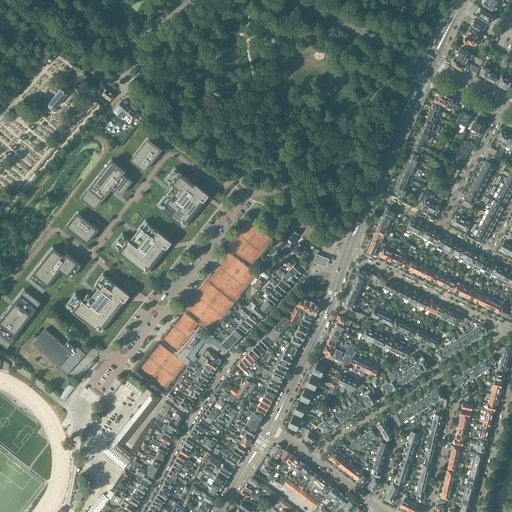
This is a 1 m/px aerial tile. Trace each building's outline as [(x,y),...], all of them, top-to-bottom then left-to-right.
[(501,1),(498,0),(484,0),(482,3),(483,5),(492,10),(495,12),(501,1)] [(476,16),(489,23),(493,16),(480,9),(476,16)] [(479,31),(479,32),(482,33),(483,32),(486,26),(474,19),(474,20),(472,20),(471,22),(472,23),(472,24),(471,26),(479,31)] [(467,33),(478,39),(480,36),(482,34),(470,28),(469,29),(468,30),(467,32),(467,33)] [(464,41),(461,47),(466,50),(469,44),(475,47),(478,42),(478,41),(466,34),(463,40),(464,41)] [(46,52),(41,59),(45,62),(50,55),(55,49),(51,46),(46,52)] [(455,58),(468,65),(470,67),(471,67),(471,65),(472,64),(467,62),(468,60),(469,59),(471,60),(473,55),(460,48),(455,58)] [(452,64),(452,65),(465,72),(468,65),(455,58),(453,58),(452,60),(452,62),(453,62),(452,64)] [(485,77),(486,77),(490,69),(487,68),(490,63),(486,61),(484,66),(483,66),(480,71),(482,72),(480,75),(481,75),(482,76),(483,77),(485,77)] [(492,82),(494,83),(498,76),(494,74),(495,73),(490,71),(486,78),(487,78),(487,79),(491,81),(490,81),(492,82)] [(502,87),(503,87),(508,76),(503,73),(497,84),(499,85),(500,86),(501,87),(502,87)] [(511,77),(508,76),(503,87),(503,88),(505,89),(506,89),(507,89),(508,90),(511,82),(511,77)] [(268,78),(257,88),(258,90),(264,89),(264,91),(266,91),(265,89),(273,88),(273,89),(274,89),(269,77),(268,78)] [(105,92),(102,95),(109,101),(114,95),(106,90),(102,87),(99,84),(98,86),(101,88),(101,89),(105,92)] [(64,92),(64,91),(62,89),(62,90),(60,89),(60,88),(59,88),(59,89),(48,102),(47,104),(47,106),(49,108),(52,108),(54,107),(65,94),(66,94),(66,93),(65,93),(64,92)] [(435,101),(435,102),(444,106),(451,109),(452,108),(447,106),(448,104),(452,106),(453,105),(454,106),(456,101),(452,99),(447,96),(441,93),(439,94),(438,97),(437,97),(435,97),(434,100),(435,101)] [(122,102),(121,101),(117,106),(118,107),(113,112),(112,112),(122,121),(123,120),(130,125),(136,117),(137,117),(139,114),(128,104),(128,103),(127,102),(126,101),(125,100),(124,100),(123,101),(122,102)] [(432,107),(432,108),(441,112),(444,106),(435,102),(433,104),(432,104),(431,106),(432,107)] [(429,113),(438,118),(441,112),(432,108),(431,110),(430,110),(429,112),(429,113)] [(456,121),(465,127),(471,116),(461,111),(456,121)] [(438,118),(429,113),(428,116),(427,116),(426,118),(427,119),(436,123),(438,118)] [(473,125),(470,132),(475,134),(476,131),(481,133),(486,122),(486,121),(486,120),(485,120),(484,119),(483,120),(482,120),(477,118),(474,123),(473,123),(472,124),(473,125)] [(433,126),(435,124),(426,120),(425,123),(424,123),(423,124),(424,126),(437,132),(438,132),(434,130),(436,127),(433,126)] [(437,132),(423,126),(422,128),(421,129),(420,130),(421,131),(432,136),(434,133),(436,134),(437,132)] [(427,141),(431,143),(433,139),(434,137),(432,136),(421,131),(421,132),(420,133),(419,134),(418,136),(418,137),(427,141)] [(463,132),(464,132),(462,136),(460,139),(464,141),(469,133),(465,131),(464,131),(463,132)] [(499,141),(502,142),(506,134),(506,133),(505,132),(504,131),(503,132),(501,131),(495,142),(497,143),(499,141)] [(507,134),(506,134),(502,142),(501,144),(506,147),(507,145),(511,136),(511,135),(509,135),(508,135),(508,134),(507,133),(507,134)] [(430,145),(431,143),(427,141),(418,137),(417,140),(416,140),(415,142),(415,143),(424,147),(426,143),(430,145)] [(134,157),(132,160),(134,161),(145,169),(150,163),(168,178),(166,180),(169,183),(170,183),(173,186),(168,192),(165,196),(161,201),(148,218),(145,221),(149,224),(152,226),(159,232),(172,216),(176,219),(181,223),(185,226),(207,198),(209,196),(209,195),(196,185),(191,181),(183,174),(179,171),(157,154),(160,150),(149,142),(148,140),(146,143),(143,146),(139,151),(134,157)] [(424,147),(415,143),(414,145),(412,148),(421,153),(423,149),(429,151),(429,149),(424,147)] [(460,151),(468,155),(471,149),(462,145),(460,151)] [(410,157),(420,161),(421,158),(428,161),(430,157),(413,150),(411,153),(410,154),(409,155),(410,157)] [(407,162),(407,163),(416,167),(418,168),(419,164),(424,166),(425,164),(420,161),(410,157),(409,159),(407,159),(407,161),(407,162)] [(444,164),(459,172),(461,167),(447,159),(444,164)] [(69,225),(68,226),(71,228),(74,231),(79,235),(85,240),(87,242),(89,240),(97,229),(112,210),(138,231),(137,232),(135,235),(133,236),(131,239),(130,241),(126,238),(123,235),(119,240),(117,243),(114,246),(117,249),(135,262),(139,266),(144,270),(148,273),(150,269),(158,260),(162,255),(167,248),(169,245),(171,243),(172,242),(166,238),(159,232),(152,226),(149,224),(145,221),(148,218),(120,195),(123,190),(128,184),(130,181),(129,180),(121,174),(124,171),(114,164),(111,161),(110,163),(100,175),(96,181),(85,195),(83,198),(84,199),(89,203),(90,204),(93,206),(98,210),(88,222),(85,220),(78,214),(69,225)] [(495,165),(486,161),(485,163),(484,162),(482,166),(483,167),(483,168),(491,173),(495,165)] [(404,169),(415,174),(417,171),(421,173),(423,173),(424,170),(422,170),(415,168),(416,167),(407,163),(406,166),(404,166),(404,168),(404,169)] [(483,168),(482,167),(480,171),(481,172),(480,173),(488,178),(491,173),(483,168)] [(415,174),(404,169),(403,172),(402,172),(401,174),(401,175),(412,180),(413,177),(420,180),(420,179),(421,177),(415,174)] [(449,176),(455,179),(458,173),(457,173),(452,170),(449,176)] [(486,183),(488,178),(480,173),(479,172),(477,176),(478,177),(477,178),(486,183)] [(444,181),(452,185),(455,179),(449,176),(444,173),(440,179),(442,180),(444,181)] [(399,181),(408,185),(409,182),(414,184),(416,184),(417,182),(412,180),(401,175),(400,177),(399,178),(398,180),(399,181)] [(477,178),(476,177),(474,181),(475,182),(474,183),(483,188),(486,183),(477,178)] [(408,185),(399,181),(398,183),(397,184),(396,185),(396,187),(405,191),(407,188),(410,190),(412,187),(408,185)] [(452,185),(444,181),(443,184),(441,187),(448,191),(452,185)] [(474,183),(473,182),(471,186),(472,187),(472,188),(480,193),(483,188),(474,183)] [(511,187),(504,183),(501,188),(509,193),(510,192),(510,193),(511,191),(511,192),(511,191),(511,187)] [(405,191),(396,187),(395,188),(394,189),(393,191),(394,192),(398,194),(397,194),(405,198),(406,198),(408,194),(411,196),(411,195),(414,196),(415,194),(408,191),(408,192),(405,191)] [(472,188),(471,187),(469,191),(470,192),(469,193),(478,198),(480,193),(472,188)] [(510,192),(509,193),(501,188),(498,193),(507,198),(508,196),(509,197),(511,193),(510,193),(510,192)] [(431,193),(428,192),(423,201),(423,200),(425,201),(424,203),(422,206),(422,207),(423,208),(424,208),(425,208),(427,209),(432,201),(428,199),(430,196),(431,193)] [(478,198),(469,193),(468,192),(466,196),(467,197),(466,198),(468,199),(466,202),(473,206),(478,198)] [(507,198),(498,193),(496,198),(504,203),(505,201),(506,202),(508,198),(507,198)] [(437,204),(433,212),(433,213),(434,214),(435,214),(436,214),(437,215),(441,206),(439,205),(443,199),(441,198),(437,204)] [(503,205),(495,200),(492,205),(501,211),(503,207),(502,207),(503,205)] [(432,212),(433,212),(437,204),(432,201),(427,209),(429,211),(430,212),(431,212),(432,212)] [(500,212),(500,210),(492,205),(489,210),(498,215),(499,216),(501,212),(500,212)] [(383,213),(384,214),(398,221),(399,219),(397,218),(396,217),(398,213),(388,207),(387,208),(385,210),(385,211),(383,213)] [(456,225),(460,217),(464,210),(462,208),(458,216),(456,215),(452,223),(453,224),(454,225),(455,225),(456,225)] [(464,210),(460,217),(456,225),(458,226),(458,227),(460,228),(461,228),(466,220),(462,218),(463,216),(466,211),(466,210),(464,210)] [(495,220),(496,221),(498,217),(497,217),(498,215),(489,210),(487,215),(495,220)] [(381,220),(392,225),(393,222),(397,223),(399,221),(398,221),(384,214),(383,216),(382,217),(381,219),(381,220)] [(466,220),(461,228),(463,229),(464,230),(465,231),(466,231),(467,231),(471,223),(467,221),(470,216),(468,215),(466,220)] [(492,225),(493,226),(495,222),(494,222),(495,220),(487,215),(484,221),(492,225)] [(379,226),(379,227),(389,231),(391,227),(395,229),(396,227),(392,225),(381,220),(380,222),(379,223),(378,225),(379,226)] [(407,231),(411,233),(416,223),(415,222),(414,221),(413,222),(411,220),(410,220),(407,228),(405,232),(407,233),(407,232),(407,231)] [(481,226),(489,230),(491,231),(493,227),(492,227),(492,225),(484,221),(481,226)] [(416,223),(411,233),(409,237),(411,238),(414,232),(417,234),(421,226),(420,225),(419,224),(418,224),(416,223)] [(377,230),(376,233),(384,236),(388,238),(392,240),(395,241),(396,239),(393,238),(392,237),(392,236),(389,235),(391,232),(389,231),(379,227),(378,226),(378,227),(377,228),(377,229),(377,230)] [(423,227),(421,226),(417,234),(414,239),(416,240),(417,237),(421,239),(422,237),(426,229),(426,228),(425,228),(424,227),(423,227)] [(489,230),(481,226),(478,231),(487,235),(488,236),(490,232),(489,232),(489,230)] [(421,239),(418,244),(420,246),(423,240),(424,238),(427,239),(431,231),(431,230),(429,230),(428,230),(426,229),(422,237),(421,239)] [(286,247),(288,249),(299,235),(294,231),(288,239),(291,241),(286,247)] [(431,231),(427,239),(432,242),(436,234),(436,233),(434,232),(433,233),(431,231)] [(478,240),(482,242),(483,240),(485,241),(487,237),(486,237),(487,235),(478,231),(476,236),(479,238),(478,240)] [(374,236),(373,239),(386,244),(386,245),(387,243),(382,241),(384,236),(376,233),(375,233),(374,235),(374,236)] [(432,242),(429,247),(431,248),(433,245),(433,246),(434,243),(437,245),(442,237),(441,237),(441,236),(439,235),(438,235),(436,234),(432,242)] [(438,245),(443,248),(448,240),(447,240),(447,239),(446,238),(445,239),(442,238),(438,245)] [(506,252),(510,244),(511,242),(511,240),(511,238),(510,238),(507,243),(504,242),(501,247),(501,246),(500,246),(499,247),(499,248),(500,249),(500,250),(503,252),(504,251),(506,252)] [(279,249),(284,242),(280,239),(275,245),(274,245),(269,251),(274,255),(274,254),(275,255),(279,249)] [(380,257),(380,256),(384,248),(386,244),(373,239),(372,241),(371,241),(371,242),(371,243),(368,250),(368,251),(380,257)] [(448,253),(449,251),(453,243),(452,242),(451,241),(450,241),(448,240),(443,248),(445,249),(444,251),(448,253)] [(287,250),(284,254),(287,256),(292,250),(297,254),(301,256),(307,249),(303,246),(304,245),(305,244),(301,241),(300,242),(297,246),(296,247),(294,250),(293,249),(293,248),(291,246),(291,247),(288,250),(287,250)] [(455,244),(453,243),(449,251),(454,254),(458,246),(457,245),(456,244),(455,244)] [(454,254),(453,256),(452,257),(454,258),(455,257),(456,255),(459,257),(463,249),(464,249),(463,249),(463,248),(461,247),(460,247),(458,246),(454,254)] [(310,266),(312,267),(314,263),(315,263),(313,262),(313,261),(315,259),(315,260),(318,254),(319,251),(316,249),(314,248),(312,252),(311,251),(304,261),(309,265),(310,266)] [(388,249),(384,248),(380,256),(381,257),(383,258),(386,259),(389,251),(387,250),(388,249)] [(0,341),(4,345),(6,346),(8,343),(15,334),(14,333),(14,332),(16,331),(16,330),(17,329),(18,327),(24,320),(26,318),(26,317),(27,317),(28,315),(36,305),(49,288),(68,303),(67,305),(70,308),(97,329),(101,332),(103,328),(125,301),(127,298),(129,296),(130,295),(110,279),(107,277),(103,274),(99,280),(97,282),(95,285),(88,294),(86,296),(66,281),(72,274),(77,268),(79,265),(77,264),(66,255),(65,255),(63,258),(58,254),(54,250),(52,249),(39,265),(30,278),(21,289),(24,291),(21,294),(14,303),(12,306),(2,318),(0,320),(0,341)] [(398,264),(401,256),(398,255),(400,250),(398,249),(392,262),(395,263),(395,264),(396,264),(397,264),(398,264)] [(461,258),(464,260),(468,252),(468,250),(466,250),(465,250),(463,249),(459,257),(458,260),(459,261),(460,259),(461,258)] [(406,251),(404,250),(402,255),(398,264),(400,265),(400,266),(402,267),(403,266),(403,267),(407,259),(403,257),(406,251)] [(389,251),(386,259),(388,260),(388,261),(390,261),(391,261),(395,253),(389,251)] [(470,253),(468,252),(464,260),(463,261),(463,262),(468,264),(468,263),(469,263),(469,262),(473,254),(473,253),(471,252),(470,253)] [(331,259),(318,254),(315,260),(315,259),(313,261),(328,266),(331,259)] [(403,267),(405,268),(409,270),(409,269),(413,262),(413,261),(409,260),(412,255),(409,254),(407,258),(407,259),(403,267)] [(478,257),(478,256),(476,255),(475,255),(473,254),(469,262),(469,263),(468,263),(468,264),(473,267),(474,265),(478,257)] [(419,274),(420,274),(423,266),(420,265),(422,261),(423,258),(424,256),(422,255),(420,260),(418,264),(414,272),(416,273),(417,274),(418,275),(419,274)] [(479,270),(480,269),(480,268),(485,260),(484,260),(484,259),(482,258),(481,259),(478,257),(473,267),(479,270)] [(482,269),(483,270),(485,271),(489,263),(489,262),(487,261),(486,261),(485,260),(480,268),(480,269),(481,270),(482,269)] [(414,272),(418,264),(413,261),(413,262),(409,269),(411,270),(412,271),(413,272),(414,272)] [(287,263),(300,275),(303,271),(295,264),(293,266),(289,263),(288,262),(287,263)] [(297,279),(300,275),(287,263),(286,265),(288,266),(287,267),(290,269),(288,272),(297,279)] [(491,264),(489,263),(485,271),(484,273),(489,276),(495,266),(494,266),(494,265),(492,264),(491,264)] [(424,277),(425,277),(429,269),(423,266),(420,274),(422,275),(422,276),(423,277),(424,277)] [(494,275),(497,276),(497,277),(501,269),(500,268),(499,267),(497,267),(496,266),(490,276),(492,277),(494,275)] [(429,269),(425,277),(427,278),(427,279),(429,279),(430,279),(435,269),(432,267),(431,270),(429,269)] [(441,285),(442,285),(446,277),(442,275),(445,270),(446,268),(444,267),(443,269),(440,274),(436,282),(439,283),(439,284),(440,285),(441,285)] [(360,268),(357,274),(369,280),(370,278),(378,281),(380,277),(360,268)] [(501,282),(502,279),(506,272),(506,271),(504,270),(503,270),(501,269),(497,277),(497,276),(495,279),(501,282)] [(293,283),(280,272),(279,271),(277,273),(283,278),(281,280),(280,281),(281,281),(288,288),(289,287),(290,287),(292,285),(292,284),(293,283)] [(280,272),(293,283),(296,279),(288,272),(286,274),(283,272),(282,272),(281,271),(280,272)] [(436,282),(440,274),(435,272),(431,280),(433,281),(434,282),(435,283),(436,282)] [(506,285),(507,282),(511,275),(511,274),(509,273),(508,273),(506,272),(502,279),(501,282),(503,283),(506,285)] [(356,280),(364,284),(366,280),(369,282),(370,280),(369,280),(357,274),(357,275),(357,276),(356,277),(355,278),(356,280)] [(455,275),(453,274),(451,279),(447,287),(449,288),(450,289),(451,290),(452,290),(456,282),(453,280),(454,278),(455,275)] [(451,279),(446,277),(442,285),(444,286),(444,287),(446,288),(447,287),(451,279)] [(259,279),(252,286),(256,289),(265,280),(263,278),(261,281),(259,279)] [(272,282),(273,282),(284,293),(285,291),(286,291),(287,290),(287,289),(288,289),(288,288),(281,281),(280,282),(278,284),(272,279),(270,281),(272,283),(272,282)] [(364,284),(356,280),(355,281),(354,281),(353,283),(354,284),(353,285),(355,286),(358,287),(360,288),(366,291),(367,289),(366,288),(367,285),(364,284)] [(383,289),(388,291),(392,284),(391,284),(391,283),(390,282),(389,282),(386,281),(383,289)] [(284,293),(273,282),(271,284),(275,288),(273,290),(281,296),(284,293)] [(458,293),(462,285),(457,282),(453,290),(455,291),(456,292),(457,293),(458,293)] [(390,292),(393,294),(397,286),(396,285),(395,284),(394,285),(392,284),(388,291),(386,296),(387,297),(389,293),(390,292)] [(355,286),(353,285),(353,286),(352,287),(351,289),(351,290),(360,294),(361,295),(363,292),(367,294),(368,292),(366,291),(360,288),(358,287),(355,286)] [(463,295),(464,295),(467,287),(462,285),(458,293),(461,294),(461,295),(462,295),(463,295)] [(399,287),(397,286),(393,294),(392,296),(397,298),(402,288),(401,287),(400,287),(399,287)] [(467,298),(468,298),(472,290),(467,287),(464,295),(466,296),(466,297),(467,298)] [(471,300),(474,301),(478,292),(475,291),(476,289),(475,288),(473,287),(472,290),(468,298),(471,299),(471,300)] [(474,301),(479,303),(483,295),(480,293),(482,288),(480,287),(478,292),(474,301)] [(404,289),(402,288),(397,298),(399,299),(402,300),(407,291),(406,290),(405,289),(404,289)] [(266,291),(277,301),(280,297),(273,291),(271,293),(267,289),(266,291)] [(360,294),(351,290),(351,291),(350,291),(349,293),(350,294),(349,295),(364,302),(364,300),(360,298),(361,295),(360,294)] [(277,301),(266,291),(264,293),(268,296),(266,298),(274,305),(277,301)] [(409,292),(407,291),(402,300),(400,305),(402,306),(404,302),(405,299),(409,301),(412,293),(411,293),(411,292),(410,291),(409,292)] [(410,303),(413,304),(417,296),(417,295),(415,294),(414,294),(412,293),(409,301),(407,305),(409,306),(410,303)] [(486,306),(489,307),(493,299),(496,294),(494,293),(491,298),(488,297),(484,306),(485,306),(486,306)] [(364,302),(349,295),(348,297),(347,297),(346,299),(347,300),(355,304),(357,305),(358,302),(365,305),(366,303),(364,302)] [(479,303),(484,306),(488,297),(483,295),(479,303)] [(413,304),(419,306),(422,298),(422,297),(420,297),(419,297),(417,296),(413,304)] [(261,298),(260,300),(270,309),(271,308),(271,309),(273,306),(267,300),(265,302),(261,298)] [(422,298),(419,306),(418,308),(419,309),(420,307),(424,309),(428,301),(427,301),(427,300),(425,299),(424,299),(422,298)] [(302,299),(297,305),(294,307),(297,309),(299,306),(304,309),(308,301),(308,300),(306,299),(305,299),(304,299),(304,300),(302,299)] [(492,309),(495,310),(498,302),(493,299),(489,307),(490,308),(490,309),(491,309),(492,309)] [(270,309),(260,300),(258,301),(262,305),(260,307),(266,313),(267,313),(269,311),(269,310),(270,309)] [(355,304),(347,300),(346,303),(345,303),(344,305),(344,306),(358,312),(359,309),(363,311),(364,308),(357,305),(355,304)] [(256,306),(250,301),(246,306),(252,311),(261,318),(265,314),(256,306)] [(303,311),(302,314),(304,315),(307,311),(310,312),(314,304),(315,303),(314,303),(314,302),(312,301),(311,301),(310,302),(308,301),(304,309),(303,311)] [(425,309),(430,311),(434,304),(433,303),(432,302),(431,302),(429,301),(425,309)] [(498,302),(495,310),(495,311),(497,312),(498,311),(500,312),(504,304),(505,302),(503,301),(502,301),(501,303),(498,302)] [(500,313),(506,316),(510,308),(506,306),(507,304),(505,303),(500,313)] [(310,312),(308,316),(309,317),(310,316),(312,313),(316,315),(319,308),(318,306),(314,304),(310,312)] [(430,311),(436,314),(439,306),(439,305),(437,305),(434,304),(430,311)] [(182,306),(177,313),(181,315),(183,312),(184,311),(186,309),(185,308),(182,306)] [(375,317),(377,318),(381,311),(382,307),(380,306),(379,310),(375,308),(371,315),(372,316),(372,317),(374,317),(375,317)] [(436,314),(441,317),(445,309),(444,309),(444,308),(442,307),(439,306),(436,314)] [(294,307),(292,309),(292,310),(294,311),(289,319),(294,322),(295,322),(298,318),(299,315),(301,316),(302,315),(301,315),(301,314),(300,313),(302,311),(297,309),(294,307)] [(249,316),(240,308),(238,310),(241,312),(255,324),(259,321),(251,314),(249,316)] [(380,320),(382,321),(388,310),(386,309),(384,312),(381,311),(377,318),(378,319),(379,320),(380,320)] [(445,309),(441,317),(441,318),(446,320),(450,311),(445,309)] [(387,323),(391,316),(388,314),(389,311),(388,310),(382,321),(384,322),(384,323),(386,323),(387,323)] [(450,311),(446,320),(449,322),(446,328),(448,329),(451,323),(456,314),(450,311)] [(255,324),(241,312),(239,314),(245,319),(244,321),(251,327),(255,324)] [(392,326),(393,326),(396,318),(393,317),(395,313),(393,312),(391,316),(387,323),(389,324),(390,325),(391,326),(392,326)] [(461,316),(456,314),(451,323),(454,324),(454,323),(457,325),(458,324),(460,324),(463,318),(461,316)] [(300,318),(300,319),(302,320),(310,324),(311,323),(312,323),(313,321),(312,320),(313,320),(304,316),(303,319),(300,318)] [(349,325),(351,321),(340,316),(339,316),(338,318),(338,319),(337,322),(348,327),(348,328),(349,326),(349,325)] [(398,328),(402,320),(399,319),(400,316),(398,316),(396,319),(396,318),(393,326),(395,327),(395,328),(397,329),(398,328)] [(285,317),(281,321),(290,325),(292,322),(294,323),(294,322),(289,319),(285,317)] [(243,321),(244,321),(243,320),(241,322),(240,322),(235,318),(233,320),(234,320),(236,322),(247,331),(249,330),(250,330),(251,329),(251,328),(251,327),(243,321)] [(300,319),(298,318),(297,319),(300,321),(301,321),(302,321),(300,325),(308,329),(309,328),(310,326),(310,325),(310,324),(302,320),(300,319)] [(405,319),(403,318),(402,321),(402,320),(398,328),(400,330),(402,331),(403,331),(407,323),(404,321),(405,319)] [(232,322),(238,326),(236,329),(244,334),(247,331),(236,322),(234,320),(232,322)] [(281,321),(277,324),(286,329),(288,325),(290,327),(291,326),(290,325),(281,321)] [(408,334),(412,326),(409,324),(410,322),(408,321),(407,323),(403,331),(405,332),(406,333),(407,334),(408,333),(408,334)] [(412,326),(408,334),(410,335),(411,336),(412,336),(413,336),(414,336),(419,326),(415,324),(416,322),(415,321),(412,326)] [(334,327),(343,332),(347,334),(348,331),(346,330),(348,327),(337,322),(336,323),(335,324),(335,325),(334,327)] [(277,324),(273,328),(282,333),(284,329),(286,330),(287,329),(286,329),(277,324)] [(300,325),(297,331),(306,335),(308,330),(300,325)] [(420,339),(424,331),(421,330),(422,326),(420,325),(415,337),(417,338),(417,339),(419,340),(420,339)] [(474,329),(471,331),(476,338),(477,339),(478,338),(478,337),(481,335),(475,327),(474,325),(472,326),(474,329)] [(476,326),(475,327),(481,335),(482,336),(483,335),(483,334),(486,332),(487,330),(485,327),(480,325),(478,327),(477,326),(476,326)] [(233,333),(239,339),(243,335),(236,329),(232,326),(230,328),(229,329),(233,333)] [(229,336),(236,343),(239,339),(233,333),(229,329),(226,327),(224,328),(227,331),(228,332),(230,334),(229,336)] [(333,331),(332,333),(340,337),(344,339),(345,339),(346,337),(347,334),(343,332),(334,327),(334,328),(333,328),(332,330),(333,331)] [(425,342),(429,334),(426,332),(428,328),(426,327),(424,331),(420,339),(422,340),(422,341),(424,342),(425,342)] [(282,333),(273,328),(270,332),(278,336),(280,333),(283,334),(283,333),(282,333)] [(469,332),(466,334),(471,342),(471,341),(472,342),(473,341),(473,340),(476,338),(471,331),(469,328),(467,329),(469,332)] [(64,345),(45,329),(33,343),(68,374),(84,356),(86,354),(69,340),(64,345)] [(364,338),(367,339),(371,331),(371,330),(369,329),(368,330),(366,329),(360,341),(362,342),(364,338)] [(430,344),(431,344),(434,337),(434,336),(431,335),(433,330),(431,329),(429,334),(425,342),(427,343),(428,344),(429,345),(430,344)] [(294,336),(293,336),(303,340),(306,335),(297,331),(294,336)] [(372,345),(373,342),(377,334),(376,333),(375,332),(373,332),(371,331),(367,339),(366,342),(372,345)] [(469,343),(469,342),(470,342),(471,342),(466,334),(464,331),(462,332),(464,335),(461,337),(466,345),(466,344),(467,345),(468,344),(469,343)] [(270,332),(267,335),(274,341),(275,343),(278,339),(280,341),(283,339),(278,336),(270,332)] [(186,347),(184,350),(184,349),(178,357),(184,361),(183,362),(186,364),(187,366),(191,361),(186,357),(201,339),(204,341),(207,337),(203,335),(201,337),(200,336),(197,333),(186,347)] [(344,340),(344,339),(340,337),(332,333),(331,333),(330,335),(330,336),(329,338),(338,342),(339,343),(341,344),(343,342),(340,341),(341,338),(343,339),(344,340)] [(373,342),(378,345),(382,337),(382,335),(380,335),(379,335),(377,334),(373,342)] [(434,337),(431,344),(432,346),(433,346),(434,347),(435,347),(436,347),(436,346),(437,344),(438,342),(440,339),(436,337),(437,335),(435,334),(434,336),(434,337)] [(461,337),(459,334),(457,335),(459,338),(456,340),(461,348),(461,347),(462,348),(464,347),(464,346),(466,345),(461,337)] [(222,336),(220,335),(219,337),(222,340),(224,341),(223,341),(221,344),(223,345),(225,347),(229,350),(233,346),(227,341),(222,336)] [(227,338),(225,336),(223,335),(222,336),(227,341),(233,346),(236,343),(229,336),(227,338)] [(267,335),(263,338),(270,345),(272,343),(276,347),(277,345),(275,343),(274,341),(267,335)] [(449,340),(451,343),(456,351),(458,350),(459,350),(460,349),(460,348),(461,348),(456,340),(453,342),(451,339),(448,335),(447,336),(449,340)] [(303,340),(293,336),(291,341),(299,346),(299,345),(300,345),(302,340),(303,340)] [(378,345),(384,347),(388,339),(387,338),(386,337),(384,338),(382,337),(378,345)] [(270,345),(263,338),(260,341),(270,351),(272,350),(268,347),(270,345)] [(335,348),(346,353),(347,351),(337,347),(339,343),(338,342),(329,338),(329,339),(328,339),(327,341),(328,341),(326,344),(335,348)] [(386,348),(389,350),(393,342),(392,341),(391,340),(390,340),(388,339),(384,347),(383,350),(385,351),(386,348)] [(260,341),(257,344),(264,351),(266,350),(269,353),(270,351),(260,341)] [(288,342),(285,347),(295,352),(298,347),(288,342)] [(391,351),(394,353),(398,345),(399,344),(395,342),(395,343),(393,342),(389,350),(388,352),(390,353),(391,351)] [(446,346),(443,348),(438,342),(437,344),(439,346),(446,357),(448,356),(449,356),(450,355),(450,354),(451,354),(446,346)] [(446,346),(451,354),(453,353),(454,353),(455,352),(455,351),(456,351),(451,343),(448,345),(446,342),(444,343),(446,346)] [(322,352),(339,360),(348,364),(352,356),(356,346),(352,344),(349,349),(348,349),(347,351),(346,353),(335,348),(326,344),(326,343),(322,352)] [(264,351),(257,344),(254,347),(261,354),(264,357),(266,359),(268,356),(264,351)] [(446,357),(437,344),(436,346),(439,351),(436,353),(441,361),(446,358),(446,357)] [(504,348),(503,352),(510,354),(511,354),(511,352),(511,351),(511,350),(510,350),(511,347),(510,344),(504,348)] [(396,354),(399,355),(400,355),(404,347),(403,347),(404,346),(401,345),(400,346),(398,345),(394,353),(393,355),(395,356),(396,354)] [(266,359),(264,357),(261,354),(254,347),(251,351),(258,358),(259,356),(263,359),(261,361),(263,363),(266,359)] [(295,352),(285,347),(283,353),(293,358),(295,352)] [(400,355),(399,355),(398,358),(400,359),(401,356),(405,358),(408,352),(409,350),(408,350),(408,348),(406,348),(405,348),(404,347),(400,355)] [(202,355),(207,358),(208,360),(209,359),(211,360),(212,360),(215,363),(216,362),(219,364),(222,359),(214,353),(212,356),(210,354),(211,353),(206,350),(202,355)] [(189,353),(186,357),(191,361),(193,359),(194,359),(195,357),(195,354),(191,351),(189,353)] [(260,365),(258,363),(255,360),(257,358),(250,351),(247,355),(254,362),(257,364),(259,367),(260,365)] [(414,353),(410,356),(414,362),(417,361),(418,360),(420,362),(420,363),(421,363),(425,370),(425,371),(430,368),(424,359),(423,356),(418,359),(415,355),(417,353),(418,353),(416,352),(414,353)] [(290,364),(292,359),(280,353),(278,358),(280,359),(281,360),(290,364)] [(496,353),(495,354),(487,358),(491,365),(495,363),(496,364),(496,361),(497,357),(496,356),(497,356),(498,355),(496,353)] [(358,358),(358,359),(355,357),(355,356),(356,355),(354,354),(349,364),(351,365),(352,366),(353,366),(354,366),(355,366),(358,358)] [(208,360),(207,358),(202,355),(199,359),(204,362),(207,364),(215,370),(218,366),(208,360)] [(247,355),(244,358),(245,359),(250,365),(252,367),(254,365),(258,369),(259,367),(257,364),(254,362),(247,355)] [(364,360),(363,360),(363,361),(360,360),(361,357),(359,356),(358,358),(355,366),(357,367),(357,368),(358,369),(359,369),(360,369),(364,360)] [(500,363),(507,365),(508,364),(509,363),(508,362),(509,360),(501,358),(498,357),(497,359),(500,360),(499,363),(500,363)] [(199,359),(197,358),(196,360),(205,366),(204,368),(212,374),(215,370),(207,364),(204,362),(199,359)] [(278,358),(276,358),(275,360),(280,362),(279,364),(288,369),(290,364),(281,360),(280,359),(278,358)] [(0,369),(8,371),(9,364),(3,360),(0,359),(0,369)] [(245,359),(241,362),(253,375),(255,373),(252,371),(253,371),(249,366),(250,365),(245,359)] [(370,361),(366,360),(364,359),(364,360),(360,369),(362,370),(362,371),(364,371),(365,371),(369,363),(370,361)] [(483,361),(481,363),(486,370),(488,373),(489,372),(487,369),(491,367),(487,359),(486,360),(485,359),(483,360),(483,361)] [(374,365),(370,374),(372,375),(372,376),(374,376),(375,376),(379,369),(376,367),(376,366),(378,362),(377,361),(378,360),(377,360),(376,361),(374,365)] [(419,364),(416,366),(420,373),(421,373),(423,372),(423,371),(425,370),(421,363),(420,363),(420,362),(418,360),(417,361),(418,363),(419,364)] [(276,369),(285,373),(288,369),(279,364),(271,361),(270,363),(273,364),(274,365),(273,367),(276,369)] [(371,364),(371,362),(370,361),(369,363),(365,371),(367,372),(367,373),(369,374),(370,373),(370,374),(374,365),(371,364)] [(237,366),(236,367),(243,373),(246,370),(249,374),(251,375),(249,377),(251,379),(253,376),(253,375),(241,362),(237,365),(237,366)] [(315,367),(324,372),(326,366),(318,362),(317,364),(316,364),(315,366),(315,367)] [(408,366),(410,368),(410,369),(415,376),(416,376),(417,375),(418,374),(420,373),(416,366),(413,362),(412,362),(411,364),(408,366)] [(478,365),(476,366),(480,373),(484,379),(485,378),(484,375),(482,372),(486,370),(481,363),(480,363),(478,364),(478,365)] [(408,370),(405,372),(410,379),(411,379),(412,379),(413,377),(415,376),(410,369),(410,368),(408,365),(406,366),(408,370)] [(195,368),(195,369),(210,378),(212,374),(204,368),(205,369),(203,371),(196,366),(195,368)] [(473,368),(471,369),(475,376),(477,380),(479,378),(477,375),(480,373),(476,366),(475,366),(473,367),(473,368)] [(267,376),(272,378),(281,382),(283,378),(274,373),(267,370),(260,367),(258,371),(267,376)] [(324,372),(315,367),(315,368),(314,368),(313,370),(313,371),(314,371),(312,373),(321,377),(322,378),(323,377),(321,376),(324,372)] [(398,376),(395,378),(400,386),(402,385),(402,384),(404,382),(400,375),(396,368),(395,367),(393,368),(398,376)] [(210,378),(195,369),(194,370),(198,372),(196,375),(199,377),(207,382),(210,378)] [(276,369),(274,373),(283,378),(285,373),(276,369)] [(402,372),(403,373),(400,375),(404,382),(405,382),(406,383),(407,382),(408,381),(410,379),(408,376),(405,372),(403,369),(401,370),(402,372)] [(465,372),(470,380),(474,386),(476,385),(474,382),(472,378),(475,376),(471,369),(470,369),(468,370),(468,371),(465,372)] [(465,383),(470,380),(465,372),(464,372),(463,373),(463,374),(460,376),(465,383)] [(492,376),(490,378),(502,381),(503,379),(504,379),(505,376),(504,376),(504,375),(502,374),(496,373),(495,377),(492,376)] [(395,378),(392,374),(389,377),(391,381),(388,383),(392,390),(393,390),(400,386),(395,378)] [(309,380),(309,381),(318,385),(320,382),(319,382),(320,379),(311,375),(310,378),(309,378),(309,379),(309,380)] [(340,383),(343,385),(347,378),(346,377),(345,376),(344,376),(341,375),(340,377),(335,389),(335,390),(336,390),(337,389),(338,387),(340,383)] [(129,376),(123,383),(133,391),(139,396),(145,389),(129,376)] [(207,382),(199,377),(198,379),(192,376),(191,378),(197,381),(204,386),(207,382)] [(268,381),(270,382),(279,387),(281,382),(272,378),(267,376),(265,380),(268,381)] [(465,383),(460,376),(455,379),(454,379),(453,379),(453,380),(454,382),(455,382),(458,385),(457,386),(458,388),(463,385),(463,384),(465,383)] [(249,394),(255,386),(256,385),(256,384),(253,382),(253,381),(251,379),(249,377),(248,377),(246,379),(239,390),(232,386),(229,391),(235,396),(240,399),(242,397),(244,399),(248,393),(249,394)] [(186,380),(194,385),(202,390),(204,386),(197,381),(195,383),(187,378),(186,380)] [(345,386),(348,387),(349,387),(352,380),(351,379),(350,378),(349,379),(347,378),(343,385),(340,392),(341,393),(343,389),(344,389),(345,386)] [(349,387),(348,387),(347,391),(349,392),(350,390),(353,392),(358,388),(355,387),(357,383),(357,382),(355,381),(354,381),(352,380),(349,387)] [(318,385),(309,381),(308,381),(307,382),(307,383),(307,384),(306,386),(315,391),(316,388),(317,388),(318,385)] [(270,382),(268,387),(277,391),(279,387),(270,382)] [(388,382),(385,383),(386,384),(382,387),(382,388),(383,390),(384,390),(386,394),(387,393),(388,394),(390,392),(390,391),(392,390),(388,383),(388,382)] [(202,390),(194,385),(192,388),(186,383),(185,385),(199,395),(202,390)] [(61,396),(60,396),(65,400),(74,388),(69,384),(61,396)] [(274,397),(277,391),(268,387),(264,385),(263,385),(262,387),(261,388),(266,392),(274,397)] [(467,386),(465,388),(460,390),(461,392),(461,394),(463,398),(470,393),(468,390),(470,388),(468,385),(467,386)] [(254,389),(253,391),(257,394),(259,396),(261,397),(263,398),(271,403),(274,398),(266,393),(266,394),(264,396),(255,390),(254,389)] [(303,394),(302,394),(311,398),(312,395),(315,396),(317,394),(305,389),(304,391),(303,391),(302,393),(303,393),(303,394)] [(439,398),(444,407),(445,407),(447,401),(439,389),(438,389),(434,391),(435,391),(439,398)] [(187,391),(186,392),(196,399),(198,395),(191,390),(190,393),(187,391)] [(231,401),(234,397),(224,390),(222,394),(230,400),(231,401)] [(366,394),(367,396),(371,403),(371,404),(376,401),(369,390),(365,393),(366,394)] [(434,402),(437,400),(440,405),(441,405),(442,408),(444,407),(439,398),(435,391),(433,393),(432,392),(430,394),(430,395),(434,402)] [(188,396),(186,398),(193,403),(196,399),(186,392),(185,394),(188,396)] [(230,400),(222,394),(219,398),(227,403),(229,400),(229,401),(230,400)] [(311,398),(302,394),(302,395),(301,395),(300,396),(301,397),(300,400),(312,405),(313,403),(310,401),(311,398)] [(176,395),(175,397),(178,399),(190,407),(193,403),(186,398),(185,397),(183,400),(176,395)] [(359,399),(356,401),(361,409),(362,409),(363,409),(364,408),(364,407),(366,406),(362,399),(360,395),(358,397),(359,399)] [(425,398),(429,405),(432,403),(435,408),(437,407),(434,402),(430,395),(428,396),(427,395),(424,397),(425,398)] [(150,396),(130,421),(133,423),(134,422),(136,420),(138,418),(140,416),(141,413),(143,411),(145,409),(147,407),(149,404),(151,402),(152,400),(153,399),(150,396)] [(367,396),(362,399),(366,406),(367,406),(369,405),(369,404),(371,403),(367,396)] [(497,403),(497,402),(498,401),(498,400),(498,399),(490,397),(490,398),(486,397),(485,396),(485,399),(486,399),(490,400),(489,403),(496,406),(496,405),(497,405),(498,403),(497,403)] [(214,401),(222,406),(225,408),(226,406),(224,405),(225,403),(216,397),(214,401)] [(260,399),(259,401),(261,402),(269,407),(271,403),(263,398),(261,397),(260,399)] [(351,404),(356,412),(357,412),(358,412),(359,411),(359,410),(361,409),(356,401),(355,398),(353,400),(354,402),(351,404)] [(420,401),(424,408),(427,406),(430,411),(432,410),(429,405),(425,398),(423,399),(422,398),(419,400),(420,401)] [(188,411),(190,407),(178,399),(177,401),(181,404),(179,406),(187,411),(188,411)] [(212,404),(220,410),(221,408),(226,411),(227,410),(225,408),(222,406),(214,401),(213,402),(212,403),(212,404)] [(415,404),(414,404),(419,411),(422,409),(424,412),(426,411),(424,408),(420,401),(418,402),(417,401),(414,403),(415,404)] [(462,408),(471,411),(478,412),(479,409),(479,408),(476,407),(475,409),(475,408),(473,408),(473,405),(466,403),(467,402),(464,401),(463,405),(462,405),(462,407),(462,408)] [(266,411),(258,407),(254,405),(254,404),(251,402),(250,404),(257,409),(256,411),(264,416),(266,411)] [(254,404),(254,405),(258,407),(266,411),(269,407),(261,402),(259,405),(256,403),(256,404),(255,403),(254,404)] [(307,406),(299,402),(298,404),(297,404),(296,406),(296,407),(305,412),(307,409),(308,409),(309,407),(307,406)] [(356,412),(351,404),(350,402),(348,403),(349,405),(346,407),(351,415),(352,415),(353,416),(354,414),(354,413),(356,412)] [(488,406),(487,409),(495,411),(496,410),(496,409),(496,408),(496,406),(489,403),(485,402),(484,405),(488,406)] [(220,410),(212,404),(210,407),(223,416),(224,415),(219,411),(220,410)] [(410,407),(409,407),(414,414),(417,412),(419,415),(421,417),(422,416),(419,411),(414,404),(413,405),(412,405),(409,406),(410,407)] [(169,409),(163,405),(159,413),(166,418),(168,416),(166,414),(169,409)] [(344,409),(341,410),(346,419),(346,418),(347,419),(349,418),(349,417),(351,415),(346,407),(345,405),(342,406),(344,409)] [(223,416),(210,407),(207,411),(215,416),(216,416),(217,415),(222,418),(223,416)] [(293,413),(302,417),(303,415),(304,415),(305,412),(296,407),(296,408),(295,408),(294,410),(294,411),(293,413)] [(405,410),(404,410),(408,416),(409,417),(412,415),(417,423),(419,422),(414,414),(409,407),(407,408),(404,409),(405,410)] [(486,411),(486,414),(493,417),(493,416),(494,416),(495,414),(494,413),(495,411),(487,409),(479,407),(479,408),(479,409),(486,411)] [(248,409),(247,412),(253,415),(253,416),(261,420),(264,416),(256,411),(255,413),(248,409)] [(341,422),(342,422),(344,421),(344,420),(346,419),(341,410),(340,409),(335,413),(341,422)] [(408,416),(404,410),(402,412),(402,411),(399,413),(399,414),(403,421),(407,418),(409,421),(410,424),(406,426),(408,429),(413,425),(410,420),(409,417),(408,416)] [(461,415),(470,418),(471,415),(469,415),(470,411),(462,410),(461,411),(461,412),(461,413),(461,415)] [(205,415),(213,420),(214,418),(217,420),(218,418),(216,416),(215,416),(207,411),(206,412),(205,413),(205,414),(205,415)] [(247,412),(245,414),(252,418),(248,425),(256,430),(259,425),(259,424),(260,423),(260,422),(261,420),(253,416),(253,415),(247,412)] [(171,421),(178,426),(183,418),(179,415),(176,413),(171,421)] [(485,417),(484,420),(492,422),(493,422),(493,420),(493,419),(493,417),(486,414),(482,413),(481,416),(485,417)] [(213,420),(205,415),(202,419),(210,424),(211,422),(219,427),(220,425),(213,420)] [(329,419),(334,426),(335,426),(337,425),(337,424),(339,423),(334,415),(332,416),(332,417),(330,419),(329,419)] [(291,421),(299,425),(301,422),(302,420),(293,416),(292,418),(291,418),(290,420),(291,421)] [(324,422),(329,430),(332,428),(332,427),(334,426),(329,419),(330,419),(329,418),(327,419),(327,421),(324,422)] [(152,419),(143,431),(147,433),(154,420),(152,419)] [(210,424),(202,419),(200,422),(206,427),(208,428),(209,426),(216,431),(218,429),(210,424)] [(483,422),(482,426),(490,428),(491,427),(492,425),(491,424),(492,422),(484,420),(480,419),(480,421),(483,422)] [(133,423),(130,421),(111,445),(114,448),(115,447),(118,443),(119,441),(121,439),(122,437),(124,435),(126,433),(128,431),(129,429),(131,427),(132,425),(133,423)] [(167,425),(175,431),(178,426),(170,421),(167,425)] [(289,424),(288,427),(296,431),(298,428),(299,425),(291,421),(290,422),(289,422),(289,424)] [(206,427),(200,422),(199,422),(197,425),(196,425),(208,433),(209,433),(210,432),(205,428),(206,427)] [(329,430),(324,422),(322,424),(321,423),(320,423),(319,424),(324,432),(326,431),(326,432),(329,430)] [(377,426),(380,431),(387,427),(386,425),(386,424),(385,422),(384,422),(377,426)] [(158,424),(157,426),(161,429),(164,431),(163,433),(170,438),(173,435),(163,428),(158,424)] [(165,424),(163,428),(173,435),(175,431),(167,425),(165,424)] [(418,424),(410,429),(411,431),(419,433),(420,432),(422,433),(423,430),(420,429),(418,424)] [(196,425),(194,428),(203,434),(204,432),(207,435),(208,433),(196,425)] [(482,428),(481,431),(489,433),(490,433),(490,431),(490,430),(490,428),(482,426),(479,425),(478,427),(482,428)] [(243,430),(254,437),(257,432),(245,426),(243,430)] [(380,431),(383,436),(390,432),(389,429),(389,428),(388,427),(387,427),(380,431)] [(457,430),(457,432),(465,434),(468,435),(469,433),(465,432),(466,428),(458,427),(457,429),(457,430)] [(194,428),(192,431),(203,439),(204,437),(202,436),(203,434),(194,428)] [(489,433),(481,431),(475,429),(474,432),(480,433),(479,437),(487,439),(487,438),(488,438),(489,436),(488,435),(489,433)] [(368,433),(367,433),(372,440),(375,438),(377,441),(379,440),(373,430),(371,431),(370,430),(367,432),(368,433)] [(203,439),(192,431),(189,435),(200,443),(203,439)] [(418,439),(417,439),(422,440),(423,438),(418,437),(419,433),(411,431),(410,432),(410,433),(410,434),(410,436),(418,439)] [(310,432),(304,438),(305,439),(305,440),(306,441),(307,441),(310,443),(311,443),(313,441),(313,442),(315,439),(314,439),(316,437),(310,432)] [(390,432),(383,436),(385,439),(388,442),(390,443),(392,438),(391,436),(392,435),(393,434),(391,432),(390,432)] [(455,438),(467,441),(468,439),(464,438),(465,434),(457,432),(457,433),(456,433),(456,435),(456,438),(455,438)] [(218,440),(216,439),(217,438),(216,438),(218,435),(216,433),(215,435),(214,437),(212,440),(210,443),(211,444),(208,448),(211,450),(218,440)] [(372,444),(374,443),(372,440),(367,433),(366,434),(365,433),(362,435),(363,436),(362,436),(367,443),(370,441),(372,444)] [(246,434),(243,439),(250,443),(252,440),(251,440),(252,438),(246,434)] [(156,438),(169,445),(171,440),(163,435),(161,438),(157,436),(156,438)] [(365,444),(367,448),(369,446),(367,443),(362,436),(361,437),(360,437),(357,438),(358,439),(357,439),(362,446),(365,444)] [(418,439),(410,436),(410,437),(409,436),(408,440),(409,440),(408,442),(416,444),(417,439),(418,439)] [(203,444),(208,448),(211,444),(210,443),(212,440),(207,437),(203,444)] [(153,441),(168,450),(170,446),(169,445),(162,441),(161,444),(154,439),(153,441)] [(199,446),(187,439),(185,443),(192,448),(193,445),(198,448),(199,446)] [(239,440),(236,439),(235,440),(240,444),(246,448),(247,446),(248,445),(250,443),(243,439),(241,441),(239,440)] [(362,446),(357,439),(355,440),(352,441),(352,442),(353,444),(348,446),(353,450),(356,448),(356,449),(360,447),(362,451),(364,449),(362,446)] [(153,441),(152,441),(150,443),(155,446),(154,448),(166,455),(168,450),(153,441)] [(407,446),(406,448),(414,450),(417,451),(419,452),(420,452),(420,450),(418,450),(418,449),(415,448),(416,444),(408,442),(407,442),(406,445),(407,446)] [(124,448),(122,447),(118,443),(115,447),(120,452),(124,448)] [(191,450),(192,448),(185,443),(182,448),(193,454),(194,452),(191,450)] [(229,450),(232,453),(241,458),(244,453),(235,448),(232,446),(228,443),(227,445),(230,448),(229,450)] [(246,449),(238,444),(236,443),(235,445),(233,444),(232,446),(235,448),(244,453),(246,449)] [(484,449),(485,447),(470,443),(468,450),(470,451),(472,446),(477,447),(476,451),(484,453),(484,452),(485,452),(485,450),(484,449)] [(279,451),(282,447),(278,444),(270,456),(277,461),(282,453),(279,451)] [(124,469),(130,462),(110,446),(110,445),(104,452),(124,469)] [(460,451),(461,448),(453,446),(452,447),(452,448),(453,449),(452,452),(463,454),(464,454),(466,455),(467,453),(460,451)] [(166,455),(154,448),(153,447),(152,449),(157,452),(158,453),(156,455),(164,459),(165,456),(166,455)] [(286,450),(282,447),(279,451),(282,453),(283,454),(281,457),(286,461),(291,454),(290,453),(291,453),(289,451),(288,452),(286,450)] [(192,456),(193,454),(182,448),(180,453),(187,457),(189,454),(192,456)] [(334,462),(339,455),(337,454),(338,453),(340,454),(340,455),(342,452),(343,450),(341,448),(337,452),(335,450),(334,452),(333,452),(332,453),(329,457),(329,458),(334,462)] [(412,456),(417,457),(419,452),(406,448),(405,448),(404,451),(405,451),(404,453),(412,456)] [(229,456),(238,462),(241,458),(232,453),(229,450),(227,449),(224,454),(229,456)] [(131,461),(132,460),(134,456),(130,453),(128,452),(125,456),(127,458),(131,461)] [(207,452),(199,464),(201,465),(205,461),(207,462),(211,455),(207,452)] [(339,465),(348,453),(346,452),(342,457),(339,455),(334,462),(335,462),(335,463),(336,464),(337,464),(339,465)] [(343,468),(343,469),(349,462),(346,459),(350,454),(348,453),(339,465),(341,467),(341,468),(342,469),(343,468)] [(354,458),(357,454),(355,453),(349,462),(343,469),(345,470),(345,471),(347,472),(348,472),(353,465),(355,464),(352,461),(354,458)] [(412,456),(404,453),(404,454),(404,453),(403,457),(403,459),(414,463),(414,460),(411,459),(412,456)] [(177,458),(184,462),(185,460),(190,462),(191,461),(179,454),(177,458)] [(229,456),(224,454),(224,455),(227,456),(225,459),(234,466),(236,466),(238,462),(229,456)] [(288,463),(290,464),(290,465),(293,461),(293,460),(295,457),(295,456),(293,455),(292,454),(286,463),(288,464),(288,463)] [(149,455),(148,457),(154,460),(161,464),(162,462),(164,459),(156,455),(155,458),(149,455)] [(213,456),(209,461),(231,474),(233,470),(230,468),(224,464),(217,459),(213,456)] [(161,464),(154,460),(148,457),(147,458),(153,462),(152,465),(159,468),(161,465),(161,464)] [(290,465),(290,464),(289,466),(291,467),(292,466),(294,468),(300,461),(299,460),(299,459),(298,458),(297,458),(295,457),(293,460),(293,461),(290,465)] [(450,460),(449,463),(462,466),(462,464),(458,463),(459,459),(451,457),(450,458),(449,460),(450,460)] [(474,459),(467,457),(467,459),(471,460),(470,464),(471,464),(473,464),(480,466),(481,466),(481,464),(481,463),(481,461),(474,459)] [(175,463),(185,468),(186,467),(183,465),(184,462),(177,458),(175,463)] [(274,470),(278,464),(276,463),(277,462),(270,458),(269,460),(268,462),(266,462),(266,463),(266,465),(265,465),(273,470),(274,470)] [(401,466),(412,469),(410,468),(411,465),(415,467),(415,464),(402,460),(402,462),(401,462),(400,465),(401,466)] [(218,469),(217,471),(228,478),(231,474),(209,461),(216,466),(215,467),(218,469)] [(296,473),(298,474),(305,465),(300,461),(296,468),(298,470),(296,473)] [(353,465),(348,472),(348,473),(348,474),(350,474),(351,474),(353,476),(362,464),(360,462),(357,467),(356,466),(356,467),(353,465)] [(172,467),(179,471),(181,468),(186,471),(187,470),(185,468),(175,463),(172,467)] [(357,479),(363,473),(362,472),(364,471),(361,468),(363,465),(362,464),(353,476),(355,477),(355,478),(356,479),(357,479)] [(157,471),(159,468),(152,465),(151,467),(149,466),(148,468),(150,469),(157,473),(158,471),(157,471)] [(274,477),(277,472),(274,470),(273,470),(265,465),(265,466),(264,466),(263,467),(263,468),(262,471),(269,475),(271,477),(270,479),(272,480),(272,479),(274,481),(276,478),(274,477)] [(309,468),(305,465),(298,474),(300,475),(302,472),(304,474),(309,468)] [(399,471),(399,472),(411,475),(408,474),(409,471),(412,472),(412,471),(413,471),(413,470),(412,469),(409,468),(401,466),(400,468),(399,468),(398,471),(399,471)] [(179,471),(172,467),(170,471),(177,476),(178,473),(184,477),(185,475),(179,471)] [(212,479),(216,481),(223,486),(226,482),(217,476),(204,468),(202,471),(205,474),(206,473),(214,477),(212,479)] [(305,479),(307,481),(309,478),(314,472),(309,468),(304,474),(307,477),(305,479)] [(157,473),(150,469),(147,475),(154,478),(157,473)] [(218,473),(217,476),(226,482),(228,478),(217,471),(214,469),(213,471),(216,473),(217,472),(218,473)] [(447,473),(446,475),(454,477),(458,478),(458,476),(455,475),(456,471),(448,469),(448,470),(447,470),(446,472),(447,473)] [(381,472),(374,470),(372,475),(376,476),(375,478),(379,481),(380,477),(380,478),(380,476),(381,475),(382,473),(381,472),(382,472),(381,472)] [(170,471),(168,476),(177,482),(179,480),(181,481),(182,479),(177,476),(170,471)] [(143,479),(151,484),(153,479),(141,472),(140,473),(139,472),(137,475),(143,479)] [(309,483),(311,484),(318,475),(314,472),(309,478),(312,480),(309,483)] [(397,477),(405,480),(410,481),(411,481),(413,476),(411,475),(399,472),(398,474),(397,477)] [(363,473),(357,479),(359,481),(359,482),(361,483),(362,483),(367,476),(363,473)] [(125,475),(124,475),(122,474),(113,488),(115,490),(125,475)] [(323,479),(318,475),(311,484),(313,486),(315,483),(318,485),(323,479)] [(446,479),(445,481),(453,483),(456,484),(458,484),(458,483),(457,482),(458,482),(453,481),(454,477),(446,475),(446,476),(445,476),(445,478),(446,479)] [(168,476),(166,480),(176,488),(178,489),(180,487),(176,485),(178,482),(177,482),(168,476)] [(284,477),(279,483),(283,486),(284,484),(288,479),(286,478),(284,476),(284,477)] [(139,485),(147,489),(150,485),(142,480),(138,477),(137,480),(141,482),(139,485)] [(216,481),(212,479),(209,477),(208,479),(214,483),(213,486),(220,491),(223,486),(216,481)] [(250,479),(249,481),(249,482),(258,489),(261,485),(260,484),(261,483),(252,477),(251,479),(250,479)] [(397,477),(397,479),(396,479),(395,482),(396,483),(395,483),(405,486),(406,483),(408,483),(410,483),(410,481),(405,480),(397,477)] [(374,478),(371,482),(378,487),(379,487),(380,485),(380,484),(381,482),(379,481),(375,478),(374,478)] [(327,482),(323,479),(318,485),(321,487),(318,490),(320,491),(327,482)] [(163,485),(164,485),(170,490),(171,488),(175,490),(176,488),(166,480),(163,485)] [(452,488),(458,490),(459,484),(458,484),(456,484),(457,485),(456,487),(452,486),(453,483),(445,481),(444,482),(444,483),(444,484),(444,486),(452,488)] [(327,482),(320,491),(322,492),(324,490),(327,492),(332,485),(327,482)] [(378,487),(371,482),(368,487),(368,488),(369,489),(371,489),(374,492),(374,491),(375,491),(376,490),(376,489),(378,487)] [(136,486),(134,488),(144,494),(147,489),(139,485),(137,483),(136,486)] [(207,486),(212,488),(209,494),(216,498),(220,491),(209,483),(207,486)] [(260,496),(254,492),(256,489),(255,488),(248,483),(247,484),(247,483),(245,486),(246,486),(244,488),(253,494),(258,498),(260,496)] [(399,492),(402,486),(393,483),(392,486),(391,486),(390,487),(390,488),(390,489),(401,494),(403,495),(404,493),(400,491),(399,493),(399,492)] [(130,491),(134,493),(142,498),(144,494),(134,488),(128,484),(127,486),(131,489),(130,491)] [(170,490),(164,485),(163,486),(162,488),(161,489),(170,496),(172,493),(173,494),(172,495),(177,498),(179,496),(172,491),(170,490)] [(190,489),(202,497),(204,499),(212,504),(215,499),(201,490),(193,485),(190,489)] [(452,488),(444,486),(444,487),(443,487),(442,489),(443,490),(443,492),(450,494),(454,495),(454,493),(451,492),(452,488)] [(335,489),(333,487),(327,495),(326,494),(323,498),(322,500),(323,501),(325,500),(329,496),(329,497),(330,495),(333,498),(338,491),(338,490),(336,489),(335,489)] [(258,498),(253,494),(244,488),(243,490),(242,490),(241,492),(241,493),(248,498),(249,499),(251,496),(257,501),(259,498),(258,498)] [(400,496),(401,494),(390,489),(389,491),(388,491),(387,493),(388,494),(387,494),(396,498),(397,495),(400,496)] [(124,493),(139,502),(142,498),(134,493),(132,496),(125,491),(124,493)] [(160,491),(159,494),(166,499),(170,503),(174,505),(176,502),(172,499),(171,501),(167,498),(168,496),(161,491),(160,491)] [(332,505),(334,507),(344,496),(342,494),(342,493),(340,492),(339,492),(338,491),(333,498),(336,500),(332,505)] [(78,492),(74,500),(80,502),(83,494),(78,492)] [(124,493),(123,492),(120,497),(125,499),(126,497),(130,499),(128,502),(136,506),(139,502),(124,493)] [(99,511),(110,500),(103,494),(100,497),(87,511),(99,511)] [(114,494),(111,499),(113,501),(117,503),(118,504),(121,506),(124,501),(122,499),(114,494)] [(156,498),(164,503),(165,501),(173,507),(174,505),(170,503),(159,494),(156,498)] [(402,499),(401,500),(399,499),(397,498),(396,498),(387,494),(385,498),(386,500),(393,503),(398,506),(398,505),(400,506),(403,500),(402,499)] [(405,508),(405,509),(409,501),(406,500),(407,499),(406,499),(407,496),(407,495),(406,494),(405,497),(403,496),(402,498),(402,499),(403,500),(400,506),(402,507),(402,508),(404,509),(405,508)] [(344,496),(334,507),(336,509),(340,504),(343,506),(348,499),(348,498),(346,497),(345,497),(344,496)] [(410,511),(414,504),(411,502),(414,497),(412,496),(409,501),(405,509),(407,510),(408,511),(409,511),(410,511)] [(464,498),(458,496),(457,499),(462,500),(462,503),(462,504),(469,506),(469,505),(470,505),(471,503),(470,502),(471,500),(464,498)] [(204,499),(202,497),(199,501),(202,503),(210,508),(212,504),(204,499)] [(164,503),(156,498),(154,502),(167,510),(168,508),(163,505),(164,503)] [(410,511),(411,511),(416,511),(419,506),(416,505),(417,504),(418,501),(419,499),(416,499),(416,500),(414,502),(414,504),(410,511)] [(343,508),(347,511),(351,511),(356,506),(349,500),(343,508)] [(253,511),(254,511),(255,509),(253,508),(243,501),(239,506),(247,511),(253,511)] [(154,502),(152,505),(159,510),(160,508),(165,511),(169,511),(167,510),(162,507),(154,502)] [(436,511),(449,510),(449,508),(444,508),(444,505),(443,502),(439,502),(438,506),(436,506),(436,507),(435,507),(435,509),(436,510),(436,511)] [(184,511),(186,510),(177,503),(173,509),(170,511),(184,511)] [(207,511),(210,508),(202,503),(199,507),(206,511),(207,511)]
